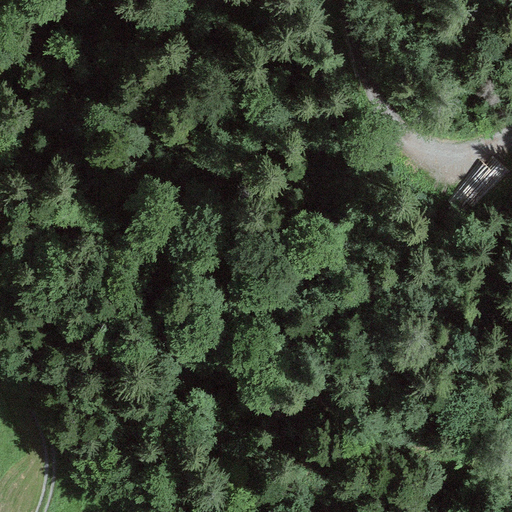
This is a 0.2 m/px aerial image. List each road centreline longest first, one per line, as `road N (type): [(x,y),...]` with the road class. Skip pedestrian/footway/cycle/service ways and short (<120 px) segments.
road 1 (track): [(187,0),(231,238),(245,284),(291,363),(337,406),(401,444),(456,460),(511,462)]
road 2 (track): [(511,137),(455,158),(408,141),(369,90),(343,0)]
road 3 (track): [(41,511),(51,464),(39,421),(0,351)]
